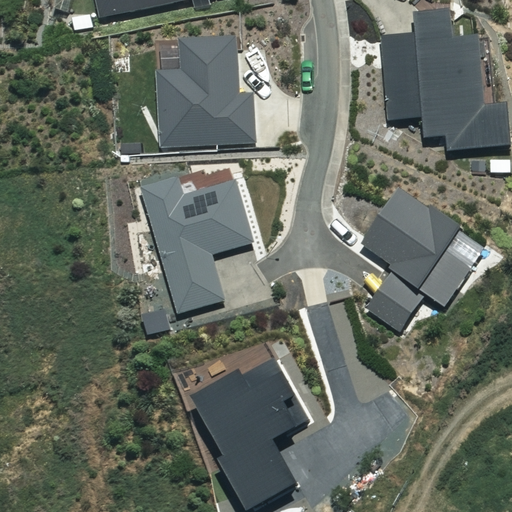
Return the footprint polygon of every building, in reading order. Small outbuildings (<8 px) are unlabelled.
[(97,0),(102,22),(208,0),(97,0)] [(455,19),(419,20),(419,40),(385,42),(389,124),(427,122),(428,140),(451,139),(451,154),(511,151),(511,110),(488,112),(485,44),(456,45),(455,19)] [(240,44),(185,46),(186,75),(161,75),(163,149),(258,146),(257,100),(242,101),(240,44)] [(176,199),(170,179),(154,184),(134,190),(170,312),(216,298),(204,255),(248,241),(231,182),(176,199)] [(466,234),(404,194),(367,250),(398,271),(371,312),(403,333),(428,296),(449,309),(474,272),(451,257),(466,234)] [(258,402),(247,381),(197,409),(237,483),(233,485),(248,511),(259,511),(303,489),(279,447),(303,434),(290,409),(301,403),(291,384),(258,402)]
